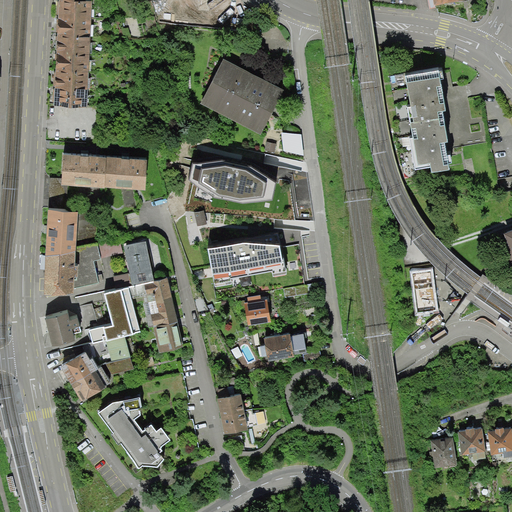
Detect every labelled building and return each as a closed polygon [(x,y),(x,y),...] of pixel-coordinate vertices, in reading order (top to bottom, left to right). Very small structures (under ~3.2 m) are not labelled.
[(85,0),(59,0),(54,104),(89,106),(94,1),(86,0),(85,0)] [(222,56),(199,100),(262,132),(285,89),(222,56)] [(443,67),(409,74),(416,104),(410,105),(422,161),(434,158),(436,168),(451,164),(445,139),(451,137),(444,108),(452,107),(443,67)] [(62,184),(105,186),(106,154),(63,153),(62,184)] [(106,154),(105,186),(147,187),(148,156),(106,154)] [(220,169),(218,201),(248,203),(250,181),(242,181),(242,171),(220,169)] [(49,208),(46,255),(78,248),(79,210),(49,208)] [(244,219),(220,221),(223,250),(247,248),(244,219)] [(286,232),(287,249),(303,248),(302,231),(286,232)] [(146,241),(126,245),(134,284),(155,279),(146,241)] [(78,248),(46,255),(45,291),(76,292),(99,284),(94,260),(101,258),(97,243),(78,248)] [(229,260),(235,289),(278,282),(274,259),(257,262),(256,255),(229,260)] [(433,271),(412,274),(417,311),(438,308),(433,271)] [(146,285),(156,327),(178,321),(168,280),(146,285)] [(125,289),(108,294),(116,324),(90,330),(94,344),(136,333),(125,289)] [(245,305),(249,326),(271,322),(267,301),(245,305)] [(69,312),(46,318),(53,344),(75,338),(69,312)] [(155,328),(160,351),(183,345),(178,323),(155,328)] [(291,333),(265,337),(269,358),(295,354),(291,333)] [(62,366),(84,401),(109,386),(87,350),(62,366)] [(241,393),(218,398),(222,415),(244,411),(241,393)] [(115,401),(100,413),(140,467),(145,464),(159,467),(168,455),(163,446),(172,439),(163,427),(158,430),(152,423),(144,429),(135,419),(143,411),(140,396),(115,401)] [(244,411),(222,415),(225,433),(248,428),(244,411)] [(460,430),(462,453),(486,450),(483,427),(460,430)] [(511,428),(490,432),(493,453),(511,450),(511,428)] [(432,439),(436,465),(457,462),(453,436),(432,439)] [(13,474),(7,475),(10,491),(17,490),(13,474)]
